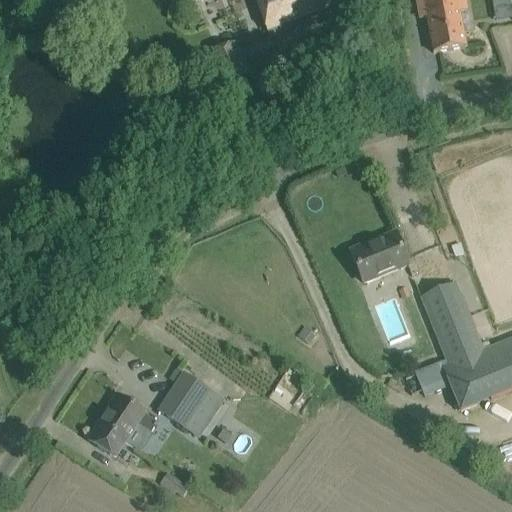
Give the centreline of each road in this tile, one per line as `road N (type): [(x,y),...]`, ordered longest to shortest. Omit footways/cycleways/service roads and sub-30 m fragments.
road 1 (unclassified): [(0,477),(169,230),(247,186),(383,132),(511,95)]
road 2 (unknown): [(269,177),(335,327),(366,374),(388,392),(511,441)]
